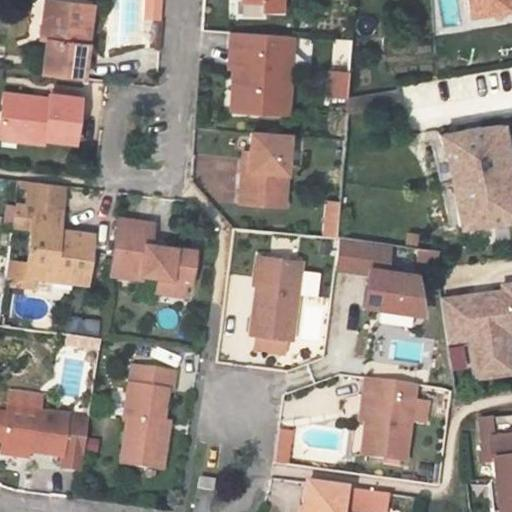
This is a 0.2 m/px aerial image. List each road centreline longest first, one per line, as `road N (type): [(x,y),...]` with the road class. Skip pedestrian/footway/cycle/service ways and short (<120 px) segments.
road 1 (residential): [(178,94),(133,96),(117,109),(112,165),(127,181),(174,177)]
road 2 (residential): [(235,511),(250,490),(262,424),(229,403)]
